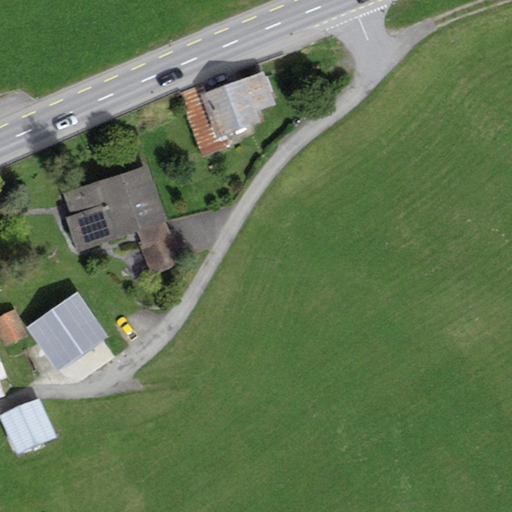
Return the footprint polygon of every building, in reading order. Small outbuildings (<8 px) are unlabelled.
[(198,90),(178,97),(200,157),(229,146),(227,140),(265,126),(261,116),(281,108),(267,74),(201,99),(198,90)] [(148,174),(62,202),(80,257),(166,229),(148,174)] [(173,229),(139,242),(154,282),(188,269),(173,229)] [(80,301),(31,336),(64,380),(112,345),(80,301)] [(14,316),(0,323),(0,345),(4,354),(28,342),(14,316)] [(40,401),(1,417),(16,452),(55,435),(40,401)]
